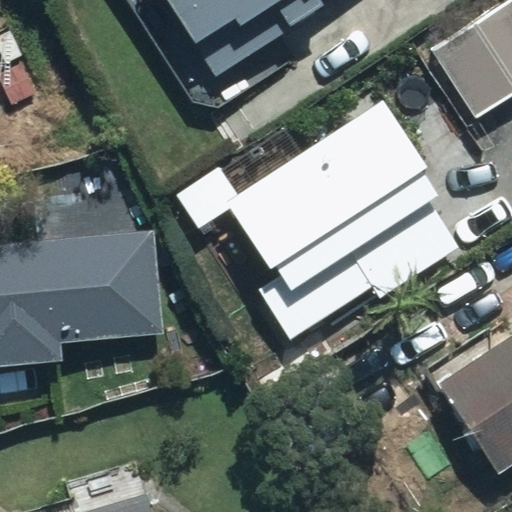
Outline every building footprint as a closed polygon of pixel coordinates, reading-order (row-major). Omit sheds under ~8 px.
[(141,0),(174,53),(186,45),(209,83),(323,13),(314,0),(141,0)] [(511,0),(502,0),(423,51),(467,119),(511,92),(511,0)] [(369,105),(294,153),(278,129),(210,172),(226,197),(206,209),(249,276),(264,267),(281,292),(257,308),(279,342),(362,289),(372,303),(450,254),(418,204),(424,200),(407,174),(411,171),(369,105)] [(149,237),(0,247),(0,366),(51,363),(50,349),(156,341),(149,237)] [(511,332),(428,387),(487,479),(511,462),(511,332)] [(139,511),(135,497),(86,511),(139,511)]
